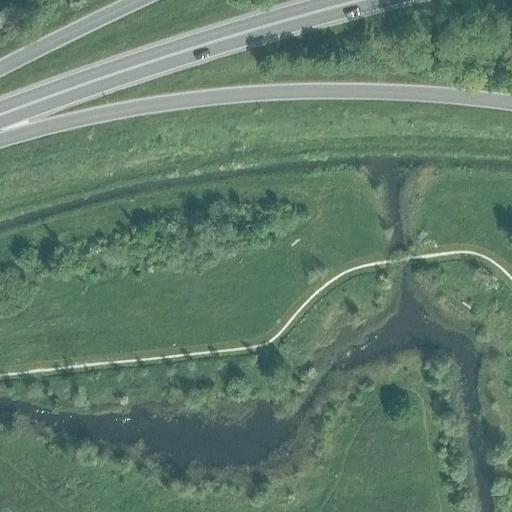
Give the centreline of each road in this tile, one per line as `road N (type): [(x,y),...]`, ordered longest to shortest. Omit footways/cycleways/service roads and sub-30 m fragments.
road 1 (trunk): [(0,136),(273,94),(408,94),(511,105)]
road 2 (trunk): [(0,115),(365,0)]
road 3 (trunk): [(139,0),(0,69)]
